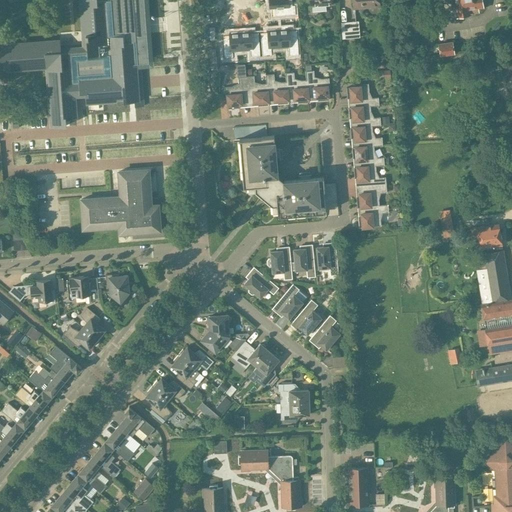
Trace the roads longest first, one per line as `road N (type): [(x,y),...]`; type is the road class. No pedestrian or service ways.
road 1 (residential): [(215,279),(260,229),(336,222),(343,209),(335,113),(193,123)]
road 2 (residential): [(190,258),(97,357),(116,373),(127,382),(215,279)]
road 3 (residential): [(0,476),(80,377),(108,403),(24,511)]
road 4 (residential): [(215,279),(323,380),(331,511)]
road 5 (residential): [(0,265),(161,252),(190,258)]
road 6 (residential): [(190,258),(201,239),(193,123)]
road 7 (residential): [(193,123),(183,0)]
